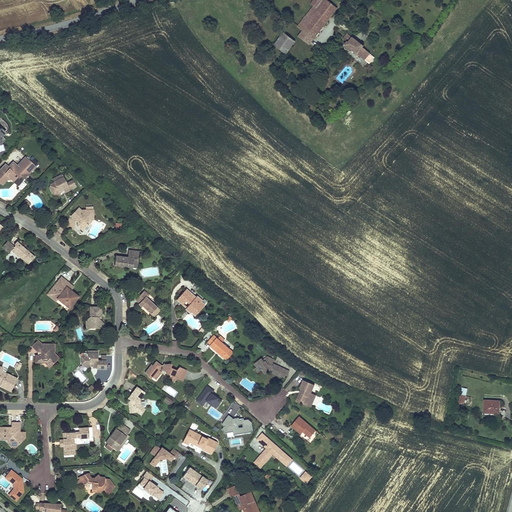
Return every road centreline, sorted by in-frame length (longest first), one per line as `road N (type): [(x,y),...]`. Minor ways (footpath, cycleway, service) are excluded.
road 1 (residential): [(119,340),(114,292),(0,210)]
road 2 (residential): [(268,407),(249,404),(187,353),(119,340)]
road 3 (tertiary): [(140,0),(0,39)]
road 4 (residential): [(43,407),(100,399),(117,376),(119,340)]
